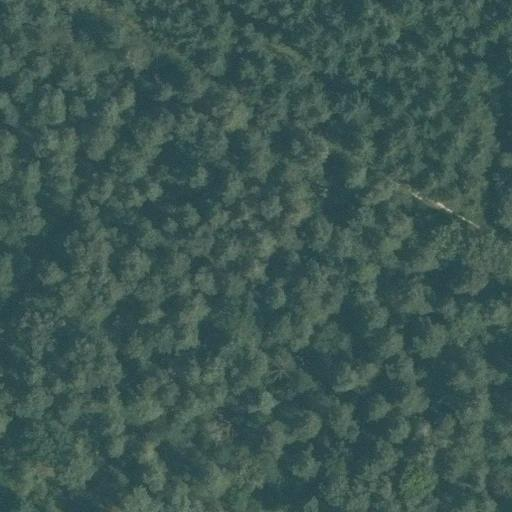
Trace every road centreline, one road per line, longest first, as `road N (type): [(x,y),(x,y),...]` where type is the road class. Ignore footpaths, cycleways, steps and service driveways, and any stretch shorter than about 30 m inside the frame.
road 1 (track): [(112,0),(511,247)]
road 2 (track): [(0,437),(113,511)]
